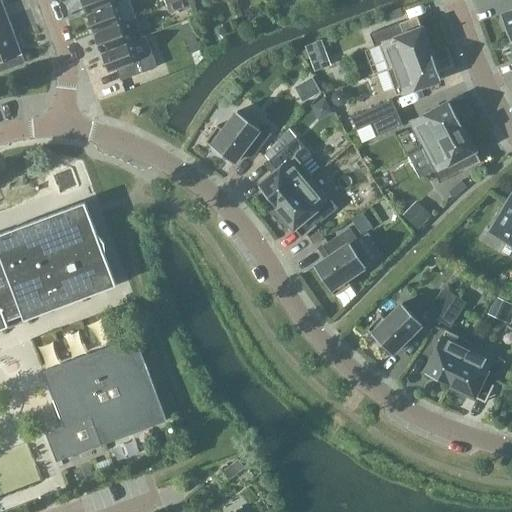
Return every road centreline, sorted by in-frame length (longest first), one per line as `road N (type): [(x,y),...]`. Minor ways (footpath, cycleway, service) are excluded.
road 1 (unclassified): [(511,449),(419,418),(362,381),(304,321),(236,220),(187,176),(132,145),(60,127)]
road 2 (residential): [(511,129),(480,77),(452,0)]
road 3 (residential): [(60,127),(67,58),(46,0)]
